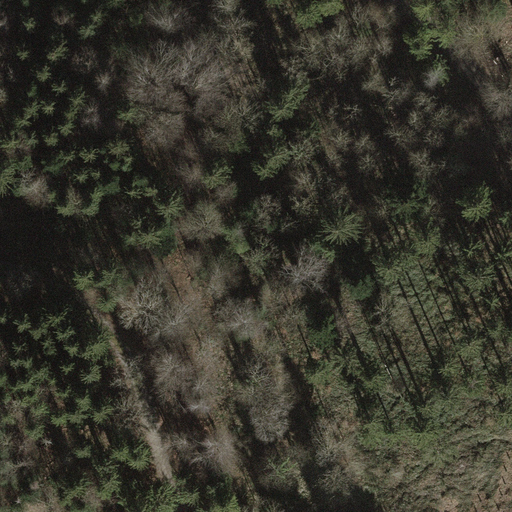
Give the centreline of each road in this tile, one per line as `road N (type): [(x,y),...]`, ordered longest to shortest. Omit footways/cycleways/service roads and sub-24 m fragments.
road 1 (track): [(0,266),(41,274),(99,315),(173,511)]
road 2 (track): [(511,135),(402,0)]
